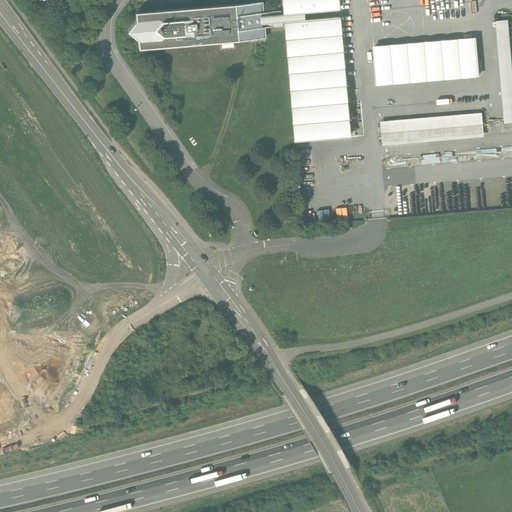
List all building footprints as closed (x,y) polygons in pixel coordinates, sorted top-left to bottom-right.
[(347,0),(287,0),(289,14),(309,12),(348,9),(347,0)] [(266,3),(135,14),(136,21),(127,32),(138,42),(139,50),(269,40),(268,27),(289,25),(310,23),(309,12),(289,14),(267,16),(266,3)] [(310,23),(289,25),(300,143),(358,138),(348,20),(310,23)] [(511,30),(511,21),(498,22),(506,125),(511,124),(511,30)] [(479,39),(376,48),(379,87),(482,79),(479,39)] [(485,114),(381,123),(384,147),(487,139),(485,114)]
